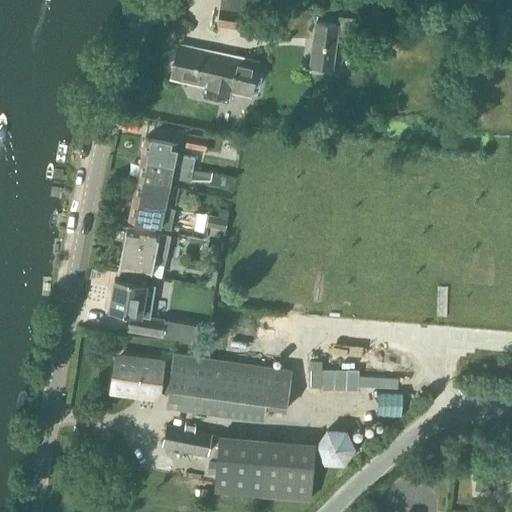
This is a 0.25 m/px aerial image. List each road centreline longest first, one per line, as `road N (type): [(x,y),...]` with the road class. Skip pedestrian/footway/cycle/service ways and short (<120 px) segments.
road 1 (tertiary): [(38,511),(104,132),(126,54),(156,0)]
road 2 (unclassified): [(332,511),(457,404),(511,404)]
road 3 (track): [(511,340),(438,336),(437,373),(457,404)]
